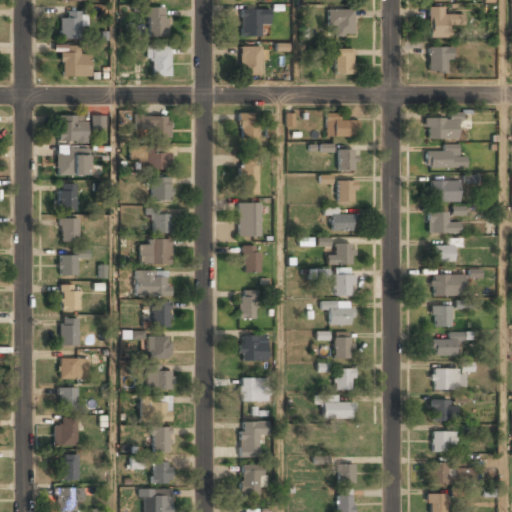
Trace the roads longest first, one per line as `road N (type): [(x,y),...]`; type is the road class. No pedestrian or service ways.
road 1 (residential): [(204,0),(205,511)]
road 2 (residential): [(511,95),(0,96)]
road 3 (residential): [(392,0),(391,511)]
road 4 (residential): [(23,0),(23,511)]
